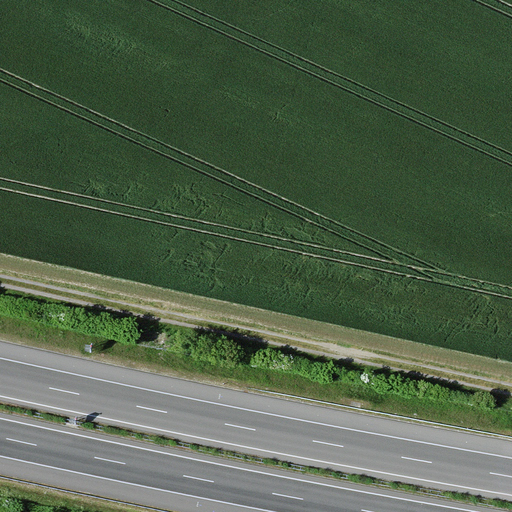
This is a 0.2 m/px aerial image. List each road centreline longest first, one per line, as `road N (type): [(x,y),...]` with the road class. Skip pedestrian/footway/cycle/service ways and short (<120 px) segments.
road 1 (track): [(511,390),(0,280)]
road 2 (motorway): [(511,476),(0,376)]
road 3 (motorway): [(0,436),(374,511)]
